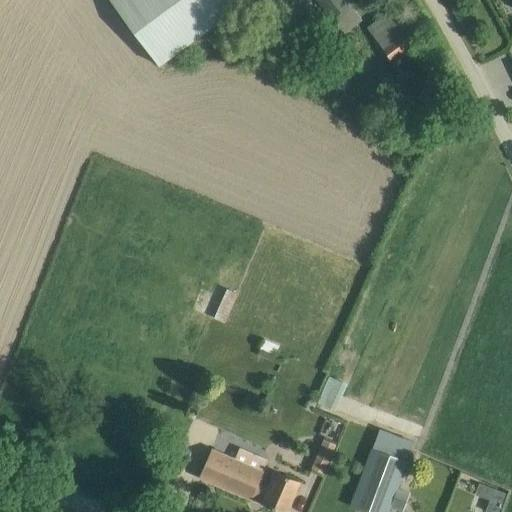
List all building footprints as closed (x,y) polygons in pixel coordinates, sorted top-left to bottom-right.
[(247,0),(109,0),(110,0),(159,66),(247,0)] [(347,0),(317,0),(332,18),(350,3),(347,0)] [(416,45),(403,29),(391,12),(366,30),(379,47),(382,46),(393,63),(416,45)] [(340,46),(333,60),(351,69),(355,59),(359,51),(363,43),(345,35),(342,42),(340,46)] [(230,286),(219,316),(229,320),(240,290),(230,286)] [(279,346),(265,339),(258,355),(274,361),(279,346)] [(330,375),(319,402),(337,410),(348,382),(330,375)] [(415,441),(381,428),(373,448),(366,445),(360,460),(367,463),(350,506),(367,511),(388,511),(408,461),(415,441)] [(324,474),(337,445),(325,439),(312,469),(324,474)] [(282,511),(287,511),(294,495),(300,481),(264,466),(262,470),(212,448),(207,459),(199,477),(200,478),(200,477),(282,511)] [(489,510),(496,511),(502,511),(508,488),(481,482),(479,494),(492,497),(489,510)]
